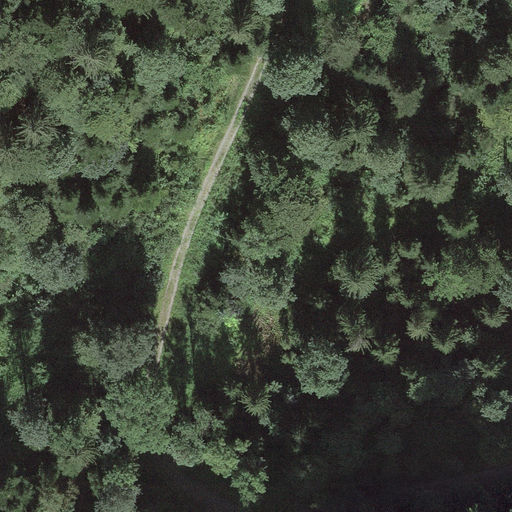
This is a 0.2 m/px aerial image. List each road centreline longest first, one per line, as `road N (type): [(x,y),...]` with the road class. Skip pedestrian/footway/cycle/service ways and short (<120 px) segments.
road 1 (track): [(285,0),(187,237),(152,378),(154,453),(198,498),(228,511)]
road 2 (track): [(321,511),(511,474)]
